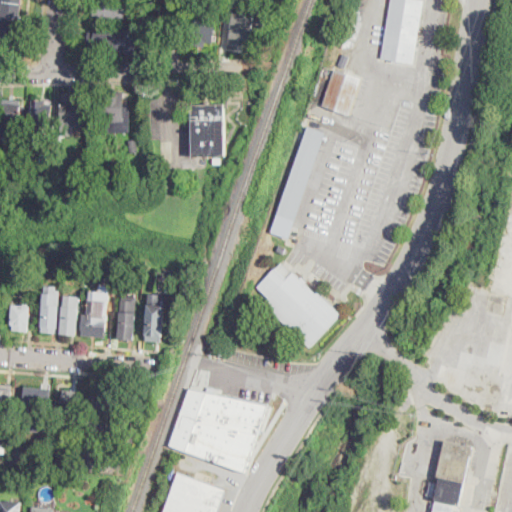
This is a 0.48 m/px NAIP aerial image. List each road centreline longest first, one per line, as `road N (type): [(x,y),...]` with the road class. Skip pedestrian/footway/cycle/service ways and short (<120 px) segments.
road 1 (tertiary): [(248,511),(314,392),(393,298),(433,218),(478,0)]
road 2 (residential): [(237,70),(0,75)]
road 3 (residential): [(149,367),(0,355)]
